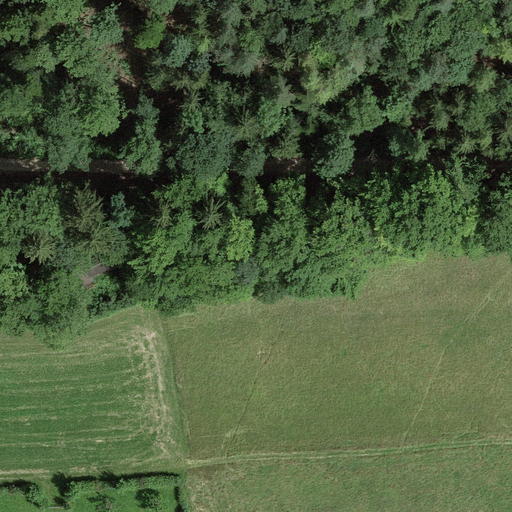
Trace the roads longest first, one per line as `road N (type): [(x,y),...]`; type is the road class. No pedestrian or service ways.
road 1 (track): [(0,485),(511,430)]
road 2 (track): [(511,161),(0,165)]
